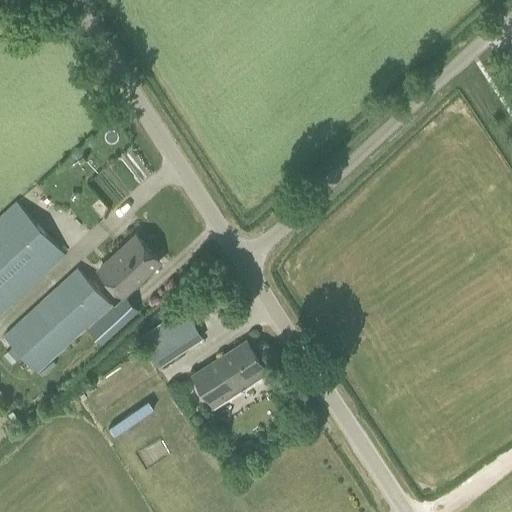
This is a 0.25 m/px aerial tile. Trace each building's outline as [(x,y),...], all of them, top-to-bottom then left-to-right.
[(37,202),(45,194),(37,185),(28,192),(37,202)] [(0,313),(65,254),(16,199),(0,213),(0,313)] [(136,234),(121,248),(99,268),(123,293),(160,259),(136,234)] [(86,326),(88,328),(112,306),(77,266),(1,335),(36,372),(86,326)] [(88,328),(100,342),(137,309),(124,295),(112,306),(88,328)] [(137,338),(158,368),(202,337),(182,307),(137,338)] [(246,340),(229,351),(194,373),(216,407),(227,401),(226,400),(267,373),(246,340)] [(12,347),(4,354),(12,362),(19,356),(12,347)]
